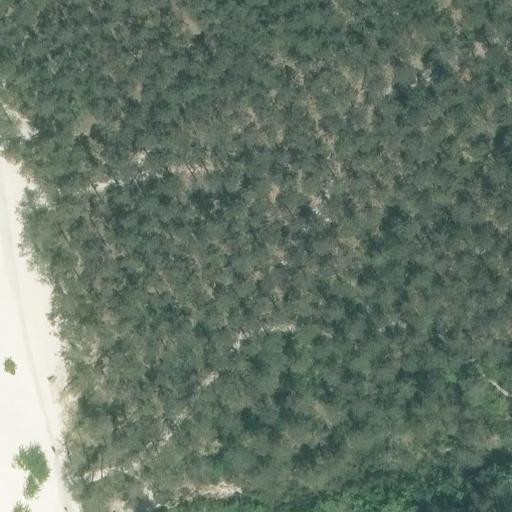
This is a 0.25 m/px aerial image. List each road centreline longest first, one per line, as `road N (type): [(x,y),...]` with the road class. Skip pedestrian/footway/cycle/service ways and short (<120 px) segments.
road 1 (unknown): [(389,348),(219,371)]
road 2 (unknown): [(219,371),(130,473)]
